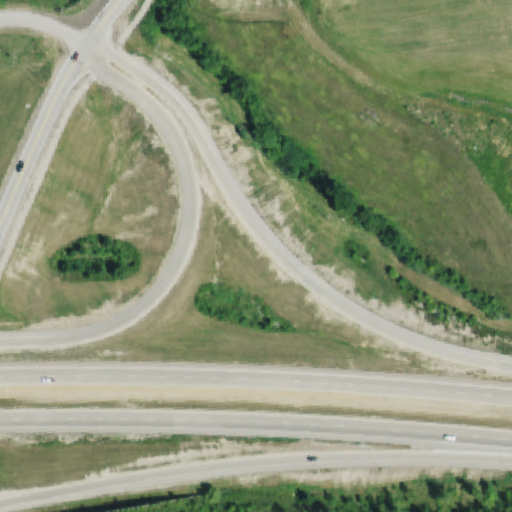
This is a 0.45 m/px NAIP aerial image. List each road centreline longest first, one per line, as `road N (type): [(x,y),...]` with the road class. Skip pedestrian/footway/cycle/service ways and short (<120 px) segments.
road 1 (motorway): [(511,367),(438,352),(335,302),(261,232),(172,95),(116,50),(84,47)]
road 2 (motorway): [(0,503),(271,460),(511,459)]
road 3 (motorway): [(511,399),(244,378),(0,377)]
road 4 (motorway): [(0,421),(285,424),(511,440)]
road 5 (motorway): [(84,47),(155,109),(179,148),(190,187),(186,244),(155,296),(114,325),(67,338),(0,341)]
road 6 (tertiary): [(0,220),(62,84),(122,0)]
